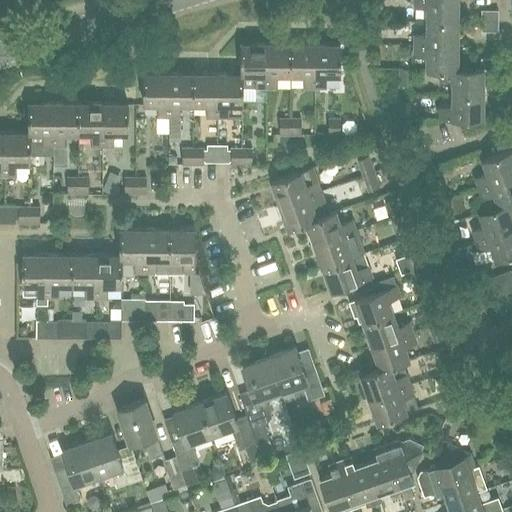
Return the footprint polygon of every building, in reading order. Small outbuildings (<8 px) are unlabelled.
[(458,21),(458,0),(414,0),(414,6),(427,6),(427,20),(458,21)] [(481,20),(498,19),(498,10),(481,10),(481,20)] [(498,19),(481,20),(481,32),(498,32),(498,19)] [(458,45),(458,21),(427,20),(426,34),(414,34),(414,45),(458,45)] [(266,88),(266,43),(242,43),(241,73),(241,75),(243,75),(242,88),(266,88)] [(290,75),(291,44),(266,43),(266,88),(277,88),(277,75),(290,75)] [(315,88),(315,44),(291,44),(290,75),(304,75),(304,88),(315,88)] [(315,44),(315,88),(325,88),(325,75),(340,75),(340,44),(315,44)] [(458,45),(414,45),(413,55),(426,55),(426,71),(439,71),(458,71),(458,68),(458,45)] [(481,69),(483,69),(483,70),(497,70),(497,59),(481,59),(481,69)] [(483,82),(483,70),(483,69),(481,69),(458,68),(458,71),(439,71),(439,80),(452,80),(452,94),(483,94),(483,82)] [(410,86),(410,69),(400,69),(399,86),(410,86)] [(168,117),(169,73),(144,73),(144,104),(158,104),(158,117),(168,117)] [(193,104),(193,73),(169,73),(168,117),(180,117),(180,104),(193,104)] [(217,117),(217,73),(193,73),(193,104),(207,104),(207,117),(217,117)] [(241,75),(241,73),(217,73),(217,117),(228,117),(228,115),(242,115),(242,88),(243,75),(241,75)] [(483,119),(483,94),(452,94),(452,108),(439,107),(439,119),(483,119)] [(54,146),(54,102),(29,102),(29,132),(29,153),(52,153),(52,146),(54,146)] [(78,134),(78,102),(54,102),(54,146),(64,146),(64,133),(78,134)] [(102,146),(102,102),(78,102),(78,134),(91,134),(91,146),(102,146)] [(102,102),(102,146),(113,146),(113,134),(127,134),(128,102),(102,102)] [(410,118),(410,102),(399,102),(399,118),(410,118)] [(290,136),(290,119),(280,119),(280,136),(290,136)] [(290,119),(290,136),(301,136),(301,119),(290,119)] [(339,136),(339,119),(328,119),(328,136),(339,136)] [(29,163),(29,153),(29,132),(5,132),(4,175),(15,176),(15,163),(29,163)] [(192,166),(192,149),(182,149),(182,166),(192,166)] [(203,166),(203,149),(192,149),(192,166),(203,166)] [(241,166),(241,149),(231,149),(231,166),(241,166)] [(241,149),(241,166),(251,166),(252,149),(241,149)] [(478,188),(511,176),(511,152),(511,150),(481,160),(486,173),(474,177),(478,188)] [(363,176),(373,172),(367,157),(357,161),(363,176)] [(279,205),(320,191),(312,167),(271,182),(279,205)] [(373,172),(363,176),(368,191),(378,188),(373,172)] [(479,214),(511,201),(511,176),(478,188),(481,198),(493,194),(497,206),(478,213),(479,214)] [(67,194),(78,194),(78,177),(67,177),(67,194)] [(78,177),(78,194),(88,194),(88,177),(78,177)] [(135,194),(135,178),(125,178),(124,194),(135,194)] [(135,178),(135,194),(146,194),(146,178),(135,178)] [(436,201),(446,198),(441,183),(431,186),(436,201)] [(316,217),(328,213),(320,191),(279,205),(287,229),(306,223),(306,222),(316,218),(316,217)] [(446,198),(436,201),(442,218),(452,214),(446,198)] [(390,218),(400,214),(395,199),(385,202),(390,218)] [(475,241),(511,227),(511,213),(509,204),(511,202),(511,201),(479,214),(483,226),(472,230),(475,241)] [(29,224),(28,207),(19,207),(19,205),(4,205),(4,224),(16,224),(16,219),(18,219),(18,224),(29,224)] [(28,207),(29,224),(39,224),(40,207),(28,207)] [(314,245),(355,230),(351,220),(340,224),(335,211),(328,213),(316,217),(316,218),(306,222),(306,223),(314,245)] [(400,214),(390,218),(396,233),(406,230),(400,214)] [(511,227),(475,241),(479,250),(490,246),(495,260),(511,254),(511,227)] [(145,273),(146,229),(120,229),(120,255),(121,255),(120,260),(121,260),(134,260),(134,273),(145,273)] [(169,261),(169,229),(146,229),(145,273),(156,273),(156,261),(169,261)] [(169,229),(169,261),(183,261),(183,274),(194,274),(195,229),(169,229)] [(322,268),(363,253),(358,240),(355,230),(314,245),(322,268)] [(444,250),(455,247),(449,232),(439,235),(444,250)] [(455,247),(444,250),(450,267),(460,263),(455,247)] [(368,266),(363,253),(322,268),(330,291),(372,277),(368,266)] [(409,272),(419,268),(414,253),(404,257),(395,259),(401,275),(409,272)] [(47,298),(47,254),(22,254),(22,285),(37,285),(37,298),(47,298)] [(72,286),(72,255),(47,254),(47,298),(58,298),(58,286),(72,286)] [(96,298),(96,255),(72,255),(72,286),(85,286),(85,298),(96,298)] [(121,255),(120,255),(96,255),(96,298),(106,298),(107,286),(121,286),(121,260),(120,260),(121,255)] [(409,272),(415,288),(425,284),(419,268),(409,272)] [(498,295),(511,289),(511,279),(509,272),(492,278),(498,295)] [(360,314),(363,323),(372,320),(392,312),(388,299),(400,295),(397,285),(355,300),(350,302),(355,316),(360,314)] [(134,321),(144,321),(145,303),(145,293),(131,293),(131,299),(121,299),(121,319),(121,321),(134,321)] [(155,321),(169,321),(169,301),(169,300),(155,300),(155,303),(145,303),(144,321),(155,321)] [(169,321),(194,322),(194,304),(184,304),(184,300),(169,300),(169,301),(169,321)] [(429,326),(439,323),(433,307),(423,311),(429,326)] [(371,347),(413,332),(409,321),(397,326),(392,312),(372,320),(363,323),(371,347)] [(71,338),(72,319),(58,319),(58,321),(47,321),(47,338),(71,338)] [(95,338),(95,322),(86,322),(86,319),(72,319),(71,338),(95,338)] [(121,321),(121,319),(111,319),(111,322),(95,322),(95,338),(120,338),(121,321)] [(47,338),(47,321),(36,321),(37,338),(47,338)] [(439,323),(429,326),(434,342),(444,338),(439,323)] [(390,365),(391,367),(402,363),(409,360),(404,346),(416,342),(413,332),(371,347),(379,369),(390,365)] [(269,357),(280,391),(302,384),(308,401),(324,395),(315,368),(303,372),(295,348),(269,357)] [(445,372),(455,369),(449,353),(439,356),(445,372)] [(264,397),(280,391),(269,357),(243,366),(251,390),(239,394),(247,416),(256,444),(269,439),(264,427),(271,417),(264,397)] [(402,363),(391,367),(390,365),(379,369),(360,375),(369,399),(410,385),(406,374),(402,363)] [(455,369),(445,372),(450,388),(460,384),(455,369)] [(410,385),(369,399),(377,422),(418,408),(413,394),(410,385)] [(256,444),(247,416),(235,420),(226,393),(200,403),(211,434),(231,427),(239,450),(245,448),(251,464),(262,460),(256,444)] [(163,454),(144,400),(117,409),(129,444),(143,439),(149,459),(163,454)] [(176,455),(186,484),(186,486),(198,481),(192,466),(199,464),(191,441),(211,434),(200,403),(173,412),(183,438),(171,442),(176,455)] [(86,442),(98,475),(109,471),(116,488),(128,483),(142,478),(132,451),(120,456),(111,433),(86,442)] [(413,480),(411,474),(422,451),(421,450),(423,445),(409,438),(405,440),(404,442),(398,440),(386,444),(402,490),(405,499),(413,496),(409,482),(413,480)] [(74,483),(98,475),(86,442),(62,450),(70,473),(56,478),(66,505),(80,500),(74,483)] [(420,486),(475,467),(470,454),(448,442),(439,464),(420,471),(417,477),(420,486)] [(377,493),(388,489),(390,494),(402,490),(386,444),(374,448),(378,458),(366,462),(377,493)] [(172,488),(186,484),(176,455),(162,460),(172,488)] [(377,493),(366,462),(354,467),(350,457),(340,460),(356,506),(366,502),(368,507),(381,502),(377,493)] [(356,506),(340,460),(328,464),(332,475),(320,479),(331,509),(342,505),(344,510),(349,509),(356,506)] [(447,502),(477,491),(487,488),(479,465),(475,466),(475,467),(420,486),(424,497),(443,490),(447,502)] [(322,511),(311,478),(287,486),(290,495),(277,499),(277,500),(276,501),(280,511),(322,511)] [(493,511),(503,509),(499,498),(481,503),(477,491),(447,502),(450,511),(493,511)] [(280,511),(276,501),(268,503),(263,501),(261,495),(235,504),(237,511),(280,511)]
